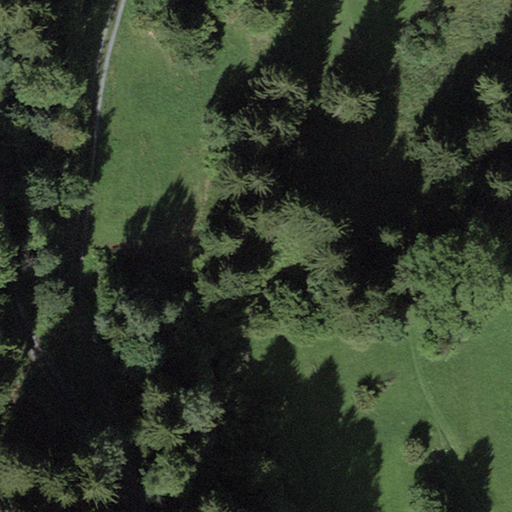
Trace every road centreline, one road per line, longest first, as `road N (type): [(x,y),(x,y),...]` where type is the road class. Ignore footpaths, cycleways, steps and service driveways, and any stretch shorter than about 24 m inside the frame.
road 1 (track): [(94,445),(84,256),(97,68),(117,0)]
road 2 (track): [(338,0),(392,219),(415,363)]
road 3 (track): [(94,445),(0,227)]
